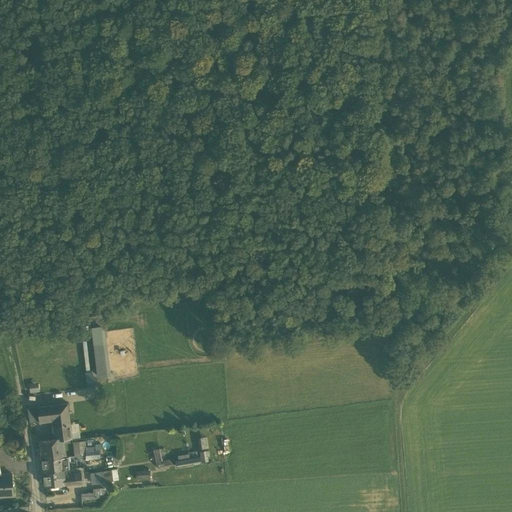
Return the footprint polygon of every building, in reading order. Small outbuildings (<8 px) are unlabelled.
[(110,376),(104,327),(92,329),(97,377),(110,376)] [(92,371),(85,371),(86,388),(94,388),(92,371)] [(67,404),(29,408),(30,416),(28,416),(30,427),(41,426),(41,421),(54,420),(56,440),(64,439),(72,439),(67,404)] [(56,440),(39,441),(41,456),(53,455),(53,458),(65,457),(64,439),(56,440)] [(101,457),(100,444),(85,445),(85,440),(72,441),(73,454),(85,453),(85,459),(101,457)] [(163,447),(154,448),(154,460),(161,460),(161,454),(164,454),(163,447)] [(200,461),(200,457),(188,457),(188,454),(174,455),(174,462),(200,461)] [(53,455),(41,456),(43,473),(54,472),(54,470),(69,469),(68,457),(65,457),(53,458),(53,455)] [(1,475),(0,470),(0,496),(13,496),(12,474),(1,475)] [(140,470),(140,478),(151,478),(150,470),(140,470)] [(110,482),(110,471),(90,471),(90,482),(110,482)] [(54,472),(43,473),(45,487),(64,485),(64,479),(64,477),(55,478),(54,472)]
